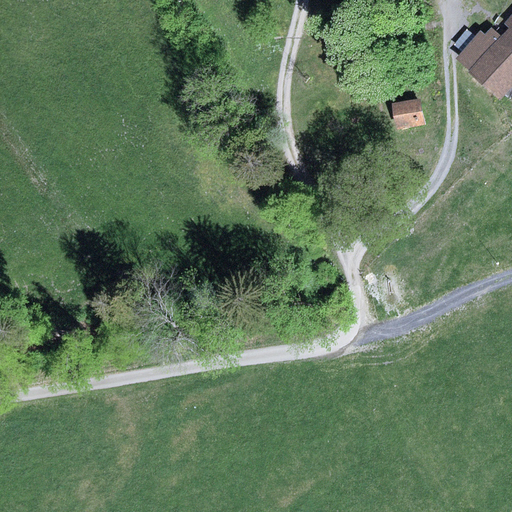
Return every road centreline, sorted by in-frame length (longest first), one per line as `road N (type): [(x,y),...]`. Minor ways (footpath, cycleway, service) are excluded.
road 1 (track): [(0,399),(325,346),(353,329),(358,300),(350,260),(284,128),(303,0)]
road 2 (track): [(350,260),(417,203),(445,163),(449,0)]
road 3 (track): [(353,329),(392,328),(511,273)]
